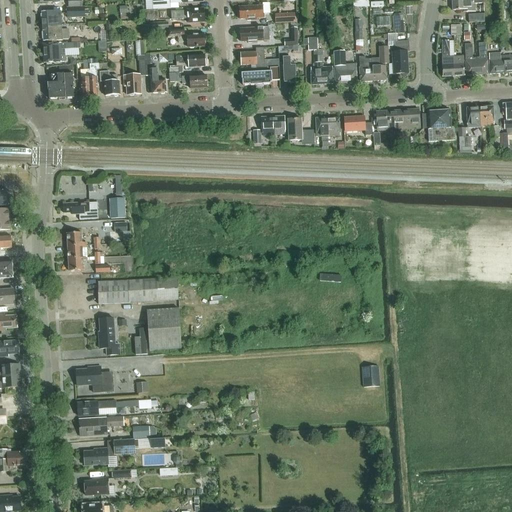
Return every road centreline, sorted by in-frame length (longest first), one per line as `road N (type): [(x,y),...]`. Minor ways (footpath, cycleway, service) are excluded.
road 1 (unclassified): [(54,511),(36,258),(47,149),(40,116)]
road 2 (unclassified): [(427,94),(225,104)]
road 3 (unclassified): [(225,104),(40,116)]
